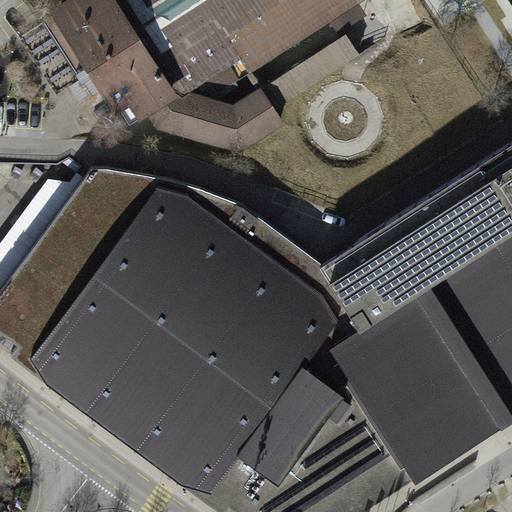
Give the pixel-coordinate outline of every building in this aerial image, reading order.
[(84,0),(67,11),(149,123),(250,154),(293,128),(269,87),(241,104),(216,94),(375,0),(374,0),(84,0)] [(323,83),(364,60),(352,40),(312,63),(323,83)] [(385,91),(319,88),(317,139),(331,139),(332,111),(385,113),(385,91)] [(511,137),(322,258),(244,201),(204,184),(176,176),(108,163),(94,163),(85,176),(0,287),(0,326),(19,340),(12,351),(47,378),(182,478),(225,509),(231,502),(244,511),(361,511),(401,487),(417,477),(503,422),(510,417),(511,416),(511,137)] [(0,287),(85,176),(78,171),(71,179),(50,176),(0,242),(0,287)]
